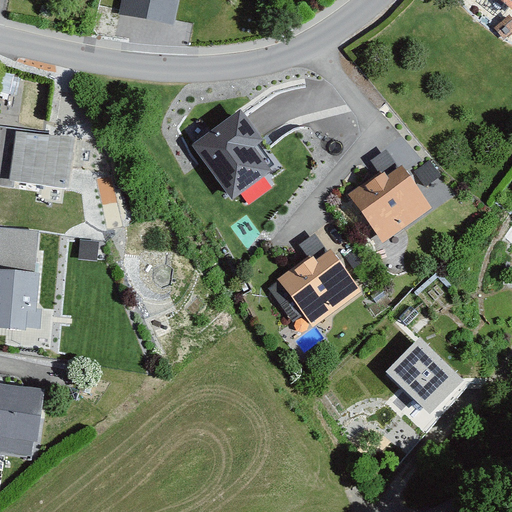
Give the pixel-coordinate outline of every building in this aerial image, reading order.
[(177,0),(115,0),(112,16),(171,28),(177,0)] [(511,0),(495,0),(511,13),(511,0)] [(511,32),(511,25),(507,20),(494,31),(502,41),(511,32)] [(243,110),(191,145),(230,203),(282,168),(243,110)] [(68,193),(76,144),(18,135),(18,132),(0,129),(0,189),(12,191),(13,185),(68,193)] [(397,172),(385,154),(370,164),(380,178),(350,200),(382,246),(430,212),(400,170),(397,172)] [(440,177),(429,162),(413,173),(424,189),(440,177)] [(326,256),(314,237),(297,248),(307,263),(276,283),(278,286),(268,292),(291,327),(301,320),(309,332),(361,298),(331,253),(326,256)] [(94,264),(96,246),(79,245),(78,263),(94,264)] [(35,260),(0,257),(0,332),(26,335),(26,332),(39,333),(41,317),(36,316),(39,279),(33,278),(35,260)] [(43,393),(0,387),(0,453),(30,457),(32,445),(36,446),(43,393)] [(445,401),(438,388),(411,403),(419,416),(445,401)]
